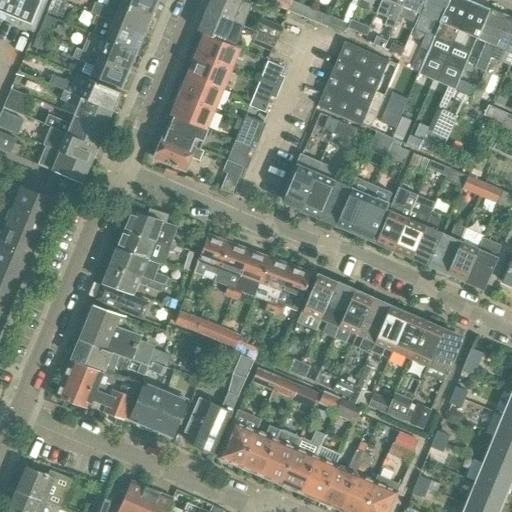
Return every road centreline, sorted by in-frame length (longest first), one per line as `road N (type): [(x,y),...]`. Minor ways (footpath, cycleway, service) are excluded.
road 1 (residential): [(511,334),(119,168)]
road 2 (residential): [(17,411),(119,168)]
road 3 (residential): [(256,508),(17,411)]
road 4 (residential): [(119,168),(187,0)]
